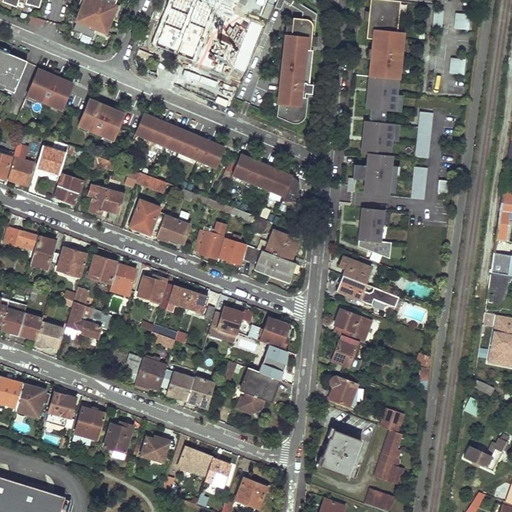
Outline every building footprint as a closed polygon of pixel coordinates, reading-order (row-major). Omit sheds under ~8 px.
[(85,0),(83,6),(74,30),(92,38),(96,29),(105,32),(110,18),(113,19),(114,17),(117,9),(114,8),(116,4),(117,0),(85,0)] [(176,10),(179,0),(168,0),(166,5),(176,10)] [(179,0),(176,10),(186,14),(191,0),(179,0)] [(309,82),(312,51),(305,50),(306,35),(314,36),(316,13),(296,0),(292,0),(290,3),(302,11),(301,17),(293,17),(292,24),(291,35),(285,35),(284,43),(290,44),(286,83),(280,82),(280,91),(285,92),(284,102),(279,101),(277,115),(294,123),(299,123),(302,122),(303,121),(305,118),(306,116),(308,97),(300,96),(302,81),(309,82)] [(366,39),(373,39),(374,30),(391,32),(392,22),(398,23),(400,1),(386,0),(370,0),(369,8),(376,8),(375,23),(368,22),(366,39)] [(167,29),(176,10),(166,5),(159,21),(161,22),(159,26),(167,29)] [(376,8),(369,8),(369,12),(365,12),(364,21),(368,22),(375,23),(376,8)] [(186,14),(176,10),(167,29),(175,33),(177,28),(179,29),(186,14)] [(442,12),(435,12),(433,27),(441,27),(442,12)] [(469,16),(457,15),(455,28),(468,29),(469,16)] [(28,26),(42,28),(43,20),(30,17),(28,26)] [(397,32),(391,32),(374,30),(373,39),(372,47),(380,47),(378,60),(371,59),(369,76),(391,78),(398,79),(399,69),(393,69),(394,59),(400,60),(401,52),(395,51),(396,41),(397,32)] [(305,50),(312,51),(313,45),(317,46),(318,37),(314,36),(306,35),(305,50)] [(284,43),(280,82),(286,83),(290,44),(284,43)] [(380,47),(372,47),(372,50),(368,49),(367,59),(371,59),(378,60),(380,47)] [(0,84),(13,90),(25,61),(0,50),(0,84)] [(464,61),(452,60),(451,73),(463,74),(464,61)] [(48,83),(51,75),(40,70),(39,72),(35,70),(26,94),(61,109),(71,86),(68,84),(68,83),(57,78),(54,85),(48,83)] [(59,72),(53,70),(51,75),(48,83),(54,85),(57,78),(59,72)] [(389,94),(391,78),(369,76),(366,109),(371,109),(386,111),(395,111),(397,95),(389,94)] [(397,95),(398,79),(391,78),(389,94),(397,95)] [(14,96),(21,99),(28,81),(21,79),(14,96)] [(300,96),(308,97),(308,93),(312,93),(313,84),(309,84),(309,82),(302,81),(300,96)] [(99,113),(102,105),(91,100),(90,102),(87,101),(77,123),(112,139),(122,116),(107,109),(105,115),(99,113)] [(105,115),(107,109),(110,102),(104,100),(102,105),(99,113),(105,115)] [(385,123),(386,111),(371,109),(370,122),(385,123)] [(419,112),(413,167),(426,168),(432,113),(419,112)] [(148,140),(154,124),(151,123),(152,118),(142,114),(133,134),(148,140)] [(154,124),(148,140),(162,146),(169,131),(165,129),(167,125),(156,120),(154,124)] [(368,154),(381,155),(383,140),(392,141),(394,124),(385,123),(370,122),(365,121),(362,153),(368,154)] [(162,146),(179,154),(186,138),(182,136),(184,132),(171,126),(169,131),(162,146)] [(198,162),(205,146),(197,142),(198,138),(188,133),(186,138),(179,154),(198,162)] [(389,166),(392,141),(383,140),(381,155),(380,165),(389,166)] [(0,178),(3,180),(12,156),(15,148),(0,142),(0,178)] [(15,157),(18,158),(22,146),(17,144),(15,148),(12,156),(15,157)] [(205,146),(198,162),(216,170),(225,149),(215,145),(213,149),(205,146)] [(66,155),(42,148),(35,168),(59,176),(66,155)] [(380,165),(381,155),(368,154),(367,166),(365,180),(364,193),(387,196),(387,192),(390,166),(389,166),(380,165)] [(92,155),(88,166),(96,168),(98,164),(113,169),(115,164),(92,155)] [(284,198),(291,182),(286,180),(288,176),(268,168),(266,172),(250,165),(252,161),(241,156),(233,176),(284,198)] [(7,180),(26,187),(35,164),(18,158),(15,157),(7,180)] [(354,179),(365,180),(367,166),(353,165),(351,178),(351,179),(354,179)] [(396,166),(390,166),(387,192),(394,193),(396,166)] [(132,187),(137,175),(129,172),(124,184),(132,187)] [(143,184),(163,192),(166,183),(138,173),(137,175),(134,184),(143,187),(143,184)] [(410,198),(423,200),(426,174),(413,173),(410,198)] [(54,196),(74,203),(77,192),(79,193),(83,181),(74,178),(70,190),(66,188),(69,180),(61,177),(54,196)] [(284,198),(280,205),(296,212),(300,181),(292,178),(291,182),(284,198)] [(437,191),(452,193),(453,181),(438,180),(437,191)] [(100,208),(107,189),(107,186),(104,185),(103,188),(91,184),(87,194),(92,196),(88,210),(99,213),(100,208)] [(190,197),(191,193),(177,187),(174,194),(188,200),(190,197)] [(107,189),(100,208),(116,213),(122,194),(107,189)] [(511,193),(502,192),(495,239),(506,241),(510,214),(511,214),(511,193)] [(191,193),(190,197),(208,204),(209,200),(191,193)] [(137,228),(156,236),(163,217),(166,209),(140,198),(130,221),(139,225),(137,228)] [(218,208),(220,204),(209,200),(208,204),(218,208)] [(263,207),(260,217),(268,219),(270,210),(263,207)] [(384,210),(362,208),(358,247),(390,259),(392,243),(381,242),(384,210)] [(230,214),(254,223),(256,218),(232,209),(230,214)] [(167,239),(181,245),(188,227),(163,217),(156,236),(155,237),(166,242),(167,239)] [(254,223),(252,231),(261,235),(264,228),(267,229),(269,223),(256,218),(254,223)] [(4,243),(34,252),(39,236),(9,227),(4,243)] [(200,229),(194,250),(199,252),(199,253),(215,259),(222,237),(200,229)] [(266,252),(290,261),(298,240),(273,231),(266,252)] [(56,241),(39,236),(34,252),(31,263),(48,269),(56,241)] [(233,241),(225,239),(219,258),(227,260),(227,261),(239,265),(245,245),(236,242),(237,240),(234,239),(233,241)] [(88,250),(69,244),(68,248),(64,247),(57,269),(80,276),(88,250)] [(266,252),(248,245),(243,259),(256,264),(254,268),(288,281),(295,263),(290,261),(266,252)] [(490,272),(511,275),(511,274),(511,256),(493,252),(490,272)] [(95,255),(88,276),(95,278),(94,280),(97,281),(98,279),(110,283),(118,260),(99,254),(98,256),(95,255)] [(364,284),(370,267),(342,257),(339,265),(345,268),(342,275),(343,276),(364,284)] [(136,270),(118,264),(110,289),(129,295),(136,270)] [(499,306),(511,275),(490,272),(485,304),(499,306)] [(150,302),(151,300),(159,302),(166,280),(148,274),(147,278),(143,276),(137,295),(148,299),(147,301),(150,302)] [(364,284),(343,276),(337,291),(373,305),(375,299),(396,308),(400,298),(389,294),(383,291),(364,284)] [(185,308),(190,291),(167,284),(162,300),(185,308)] [(79,287),(74,302),(84,305),(89,290),(79,287)] [(65,291),(64,299),(74,301),(75,292),(65,291)] [(208,297),(190,291),(185,308),(202,314),(208,297)] [(107,311),(120,315),(124,298),(112,295),(107,311)] [(0,324),(1,325),(6,308),(8,300),(0,297),(0,324)] [(84,305),(74,302),(66,327),(83,333),(82,335),(86,336),(92,318),(101,321),(104,312),(84,305)] [(211,320),(215,307),(210,306),(206,318),(211,320)] [(216,311),(208,334),(235,342),(238,332),(242,319),(244,314),(224,307),(222,313),(216,311)] [(25,314),(6,308),(1,325),(0,328),(12,332),(11,334),(18,336),(25,314)] [(359,317),(341,310),(335,325),(339,326),(336,333),(341,335),(358,341),(360,334),(353,331),(359,317)] [(112,315),(104,312),(101,321),(92,318),(86,336),(97,340),(102,326),(108,328),(112,315)] [(42,319),(25,314),(18,336),(25,339),(26,336),(36,339),(41,323),(42,319)] [(47,316),(44,315),(42,319),(41,323),(43,323),(36,345),(38,346),(37,349),(42,351),(43,348),(44,348),(46,344),(58,348),(64,330),(45,323),(47,316)] [(511,318),(496,315),(487,362),(511,367),(511,364),(511,359),(510,359),(511,348),(511,318)] [(262,328),(258,338),(284,347),(291,329),(287,327),(288,325),(269,318),(265,329),(262,328)] [(140,326),(152,330),(154,324),(142,319),(140,326)] [(251,322),(242,319),(238,332),(246,335),(251,322)] [(175,339),(182,341),(185,332),(178,330),(175,339)] [(157,332),(154,342),(172,348),(175,339),(157,332)] [(235,342),(228,361),(239,365),(248,336),(246,335),(238,332),(235,342)] [(358,341),(341,335),(332,359),(349,366),(355,350),(357,350),(360,342),(358,341)] [(487,349),(480,348),(478,357),(486,358),(487,349)] [(135,382),(143,358),(130,353),(127,362),(129,363),(124,378),(135,382)] [(427,367),(430,357),(418,354),(416,364),(427,367)] [(143,358),(135,382),(135,383),(147,387),(148,385),(159,389),(167,366),(143,358)] [(239,365),(228,361),(223,376),(232,380),(235,372),(238,373),(241,366),(239,365)] [(269,363),(265,374),(280,379),(284,368),(269,363)] [(244,399),(268,408),(270,401),(272,401),(280,379),(265,374),(249,369),(241,391),(247,393),(244,399)] [(387,376),(371,370),(368,378),(383,384),(387,376)] [(428,382),(428,371),(421,371),(420,381),(428,382)] [(194,379),(174,372),(167,395),(187,402),(194,379)] [(0,403),(15,409),(23,384),(0,376),(0,403)] [(195,377),(194,379),(187,402),(206,408),(214,383),(195,377)] [(348,407),(356,385),(336,377),(333,378),(331,379),(329,381),(329,384),(331,389),(328,399),(348,407)] [(15,409),(15,410),(38,417),(46,390),(23,384),(15,409)] [(489,395),(492,389),(485,385),(481,391),(484,393),(489,395)] [(482,400),(484,393),(481,391),(472,387),(471,396),(482,400)] [(64,395),(55,392),(49,412),(46,411),(44,419),(64,426),(67,418),(71,419),(76,401),(64,397),(64,395)] [(463,411),(477,418),(483,405),(470,398),(463,411)] [(268,408),(244,399),(244,400),(241,399),(238,409),(252,413),(268,408)] [(104,414),(82,407),(72,441),(89,446),(92,439),(96,440),(104,414)] [(390,429),(393,430),(400,412),(388,407),(381,426),(390,429)] [(133,426),(112,420),(103,447),(114,450),(112,457),(124,461),(126,454),(124,453),(133,426)] [(393,430),(390,429),(372,475),(399,486),(404,466),(398,463),(400,457),(399,456),(402,449),(400,448),(405,435),(393,430)] [(323,457),(319,466),(346,477),(360,441),(333,430),(330,438),(328,438),(321,457),(323,457)] [(490,470),(508,436),(503,433),(500,437),(499,437),(489,455),(468,446),(463,457),(490,470)] [(169,440),(150,435),(149,437),(147,437),(141,456),(163,462),(169,440)] [(57,451),(64,454),(69,441),(62,438),(57,451)] [(193,471),(207,476),(212,459),(213,457),(186,448),(179,468),(193,473),(193,471)] [(232,466),(212,459),(207,476),(205,480),(225,487),(232,466)] [(173,477),(166,474),(161,490),(174,495),(177,486),(173,479),(173,477)] [(0,511),(58,511),(64,497),(0,477),(0,511)] [(268,487),(244,478),(235,499),(259,509),(268,487)] [(361,502),(384,511),(390,496),(368,486),(361,502)] [(205,489),(203,488),(197,504),(204,507),(207,499),(202,498),(205,489)] [(471,511),(482,495),(478,493),(464,511),(471,511)] [(322,511),(344,511),(346,507),(328,500),(324,510),(323,509),(322,511)]
